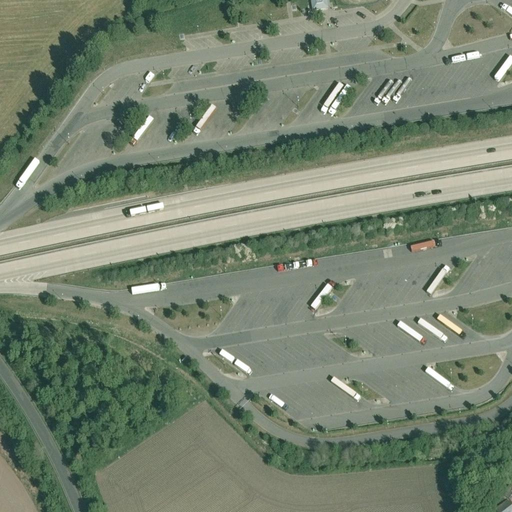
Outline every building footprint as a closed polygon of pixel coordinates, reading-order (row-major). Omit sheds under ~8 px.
[(329,0),(311,0),(313,10),(330,8),(329,0)] [(439,69),(423,92),(431,97),(447,74),(439,69)] [(221,96),(199,101),(200,106),(222,101),(221,96)] [(159,113),(187,107),(186,102),(158,108),(159,113)] [(315,291),(302,315),(308,318),(321,295),(315,291)] [(503,493),(511,500),(511,498),(511,485),(503,493)] [(511,511),(511,504),(509,500),(495,510),(496,511),(511,511)]
